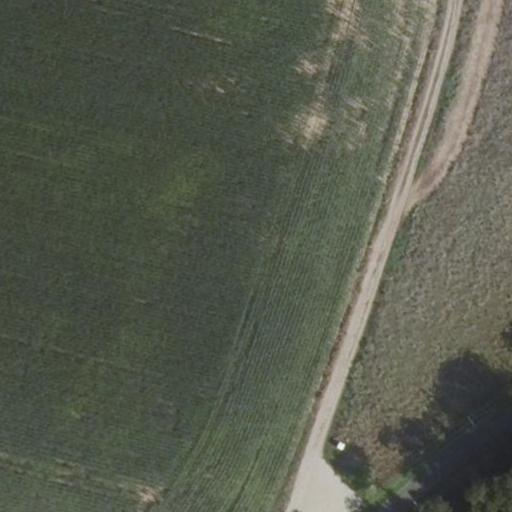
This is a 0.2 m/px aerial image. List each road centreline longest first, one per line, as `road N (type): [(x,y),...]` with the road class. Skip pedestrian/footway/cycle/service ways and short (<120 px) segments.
road 1 (track): [(463,0),(303,511)]
road 2 (unclassified): [(378,511),(511,415)]
